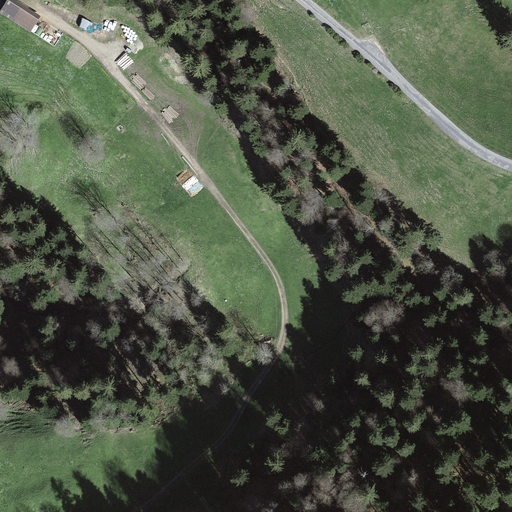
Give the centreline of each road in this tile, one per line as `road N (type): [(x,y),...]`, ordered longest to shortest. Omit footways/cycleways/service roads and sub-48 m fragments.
road 1 (track): [(133,511),(227,432),(280,344),(283,296),(261,252),(119,74),(27,0)]
road 2 (unclassified): [(302,0),(461,138),(511,166)]
